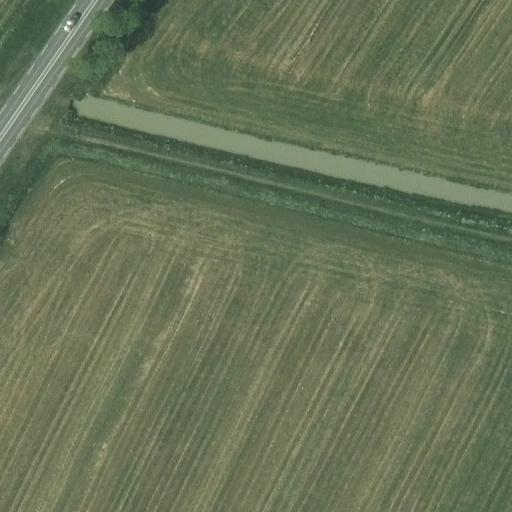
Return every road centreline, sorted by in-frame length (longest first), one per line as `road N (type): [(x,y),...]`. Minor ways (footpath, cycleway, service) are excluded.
road 1 (track): [(511,240),(9,122)]
road 2 (primary): [(0,137),(94,0)]
